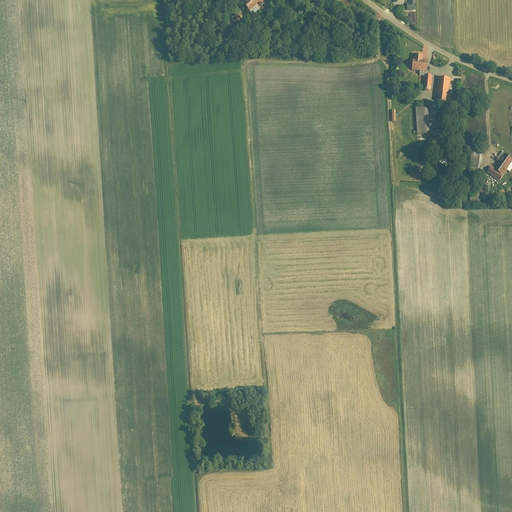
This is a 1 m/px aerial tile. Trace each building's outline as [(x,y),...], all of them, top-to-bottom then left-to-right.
[(250,12),(257,6),(252,0),(248,0),(244,4),(250,12)] [(416,0),(409,0),(410,5),(408,5),(408,11),(417,11),(416,0)] [(426,72),(427,61),(422,60),(422,57),(415,56),(413,71),(426,72)] [(423,91),(430,92),(432,77),(426,76),(423,91)] [(451,80),(439,78),(437,92),(438,92),(436,104),(447,105),(449,93),(451,80)] [(428,109),(416,109),(418,135),(429,135),(428,109)] [(445,116),(437,116),(437,132),(446,132),(445,116)] [(472,150),(470,174),(482,175),(484,151),(472,150)] [(494,170),(503,177),(511,165),(511,160),(505,155),(494,170)] [(494,170),(492,168),(487,174),(499,183),(503,177),(494,170)]
